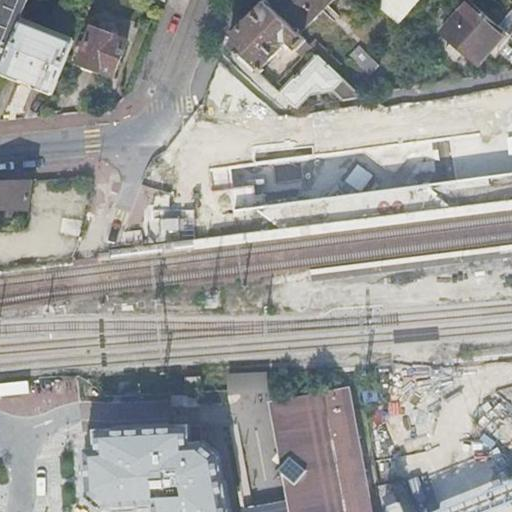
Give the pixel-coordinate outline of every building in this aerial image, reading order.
[(0,0),(0,68),(20,19),(27,0),(0,0)] [(266,0),(264,3),(299,36),(335,0),(266,0)] [(386,0),(380,8),(399,25),(420,0),(386,0)] [(506,34),(469,2),(442,34),(453,44),(447,50),(458,60),(464,53),(478,65),(489,53),(506,34)] [(288,42),(303,57),(311,48),(299,36),(264,3),(230,37),(227,44),(240,56),(258,73),(281,50),(282,45),(280,43),(282,41),(288,42)] [(74,40),(20,19),(0,68),(0,73),(52,95),(74,40)] [(80,64),(96,71),(97,70),(115,76),(128,42),(93,29),(80,64)] [(506,34),(489,53),(497,60),(511,43),(511,38),(506,34)] [(364,53),(355,63),(372,80),(382,71),(364,53)] [(294,79),(280,93),(296,109),(311,93),(322,92),(324,93),(335,92),(343,101),(361,98),(319,56),(312,62),(310,59),(300,70),(302,73),(295,80),(294,79)] [(68,261),(70,261),(95,191),(86,179),(80,179),(76,186),(60,215),(55,214),(72,179),(36,181),(32,211),(29,211),(26,231),(24,237),(42,245),(37,258),(68,261)] [(0,209),(29,211),(33,181),(0,181),(0,209)] [(178,220),(165,220),(165,226),(166,233),(178,232),(178,226),(178,220)] [(269,373),(231,371),(230,392),(268,394),(269,373)] [(30,380),(0,382),(0,396),(31,394),(30,380)] [(274,402),(267,403),(280,469),(278,471),(281,473),(285,497),(287,511),(369,511),(367,499),(361,464),(358,448),(353,421),(347,390),(279,401),(274,402)] [(184,395),(172,395),(172,407),(185,407),(184,401),(184,395)] [(170,428),(90,433),(90,450),(85,451),(84,495),(99,511),(121,511),(151,509),(151,511),(227,511),(227,508),(218,458),(198,443),(187,443),(186,427),(183,428),(170,428)] [(243,511),(287,511),(285,497),(242,505),(243,511)]
